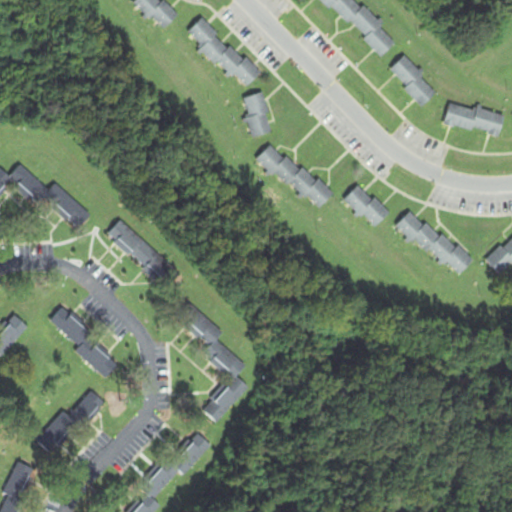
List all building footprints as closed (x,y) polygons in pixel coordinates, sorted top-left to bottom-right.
[(394,46),(352,0),(324,0),(378,61),(394,46)] [(199,20),(187,34),(201,47),(199,49),(245,91),(260,75),(199,20)] [(388,73),(421,107),(436,93),(403,59),(388,73)] [(252,139),(274,132),(262,94),(240,101),(252,139)] [(453,104),(447,125),(498,139),(504,118),(453,104)] [(318,212),(332,195),(270,145),(257,161),(318,212)] [(0,170),(0,196),(15,180),(74,234),(90,216),(55,185),(48,192),(20,167),(10,179),(0,170)] [(388,215),(358,186),(344,201),(374,230),(388,215)] [(471,264),(412,210),(398,226),(457,280),(471,264)] [(124,220),(108,235),(164,293),(180,278),(124,220)] [(217,426),(251,389),(239,378),(252,364),(184,301),(171,314),(218,358),(212,364),(230,379),(201,411),(217,426)] [(105,381),(120,364),(61,310),(50,323),(78,349),(75,353),(105,381)] [(0,354),(25,327),(11,315),(0,326),(0,354)] [(62,412),(36,442),(54,458),(102,403),(90,393),(68,418),(62,412)] [(212,447),(192,432),(132,511),(161,511),(192,472),(193,473),(212,447)] [(0,511),(20,511),(36,470),(17,464),(0,509),(0,511)]
